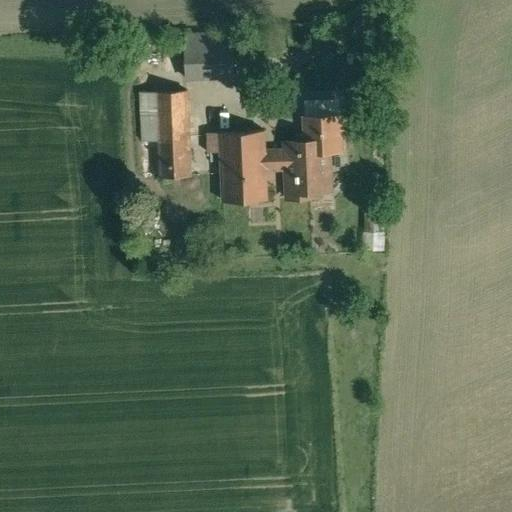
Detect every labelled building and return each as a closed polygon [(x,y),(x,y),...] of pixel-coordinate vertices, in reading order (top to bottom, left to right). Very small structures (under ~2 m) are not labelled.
[(232,32),(184,35),(186,78),(234,75),(232,32)] [(187,90),(141,91),(143,141),(160,140),(189,138),(187,90)] [(341,147),(340,114),(310,115),(311,138),(311,148),(327,147),(341,147)] [(265,129),(220,130),(222,198),(268,197),(267,166),(266,150),(265,129)] [(189,138),(160,140),(161,176),(190,175),(189,138)] [(311,138),(285,139),(285,149),(266,150),(267,166),(285,165),(286,197),(313,196),(313,190),(328,190),(327,147),(311,148),(311,138)] [(383,230),(365,231),(366,250),(384,250),(383,230)]
